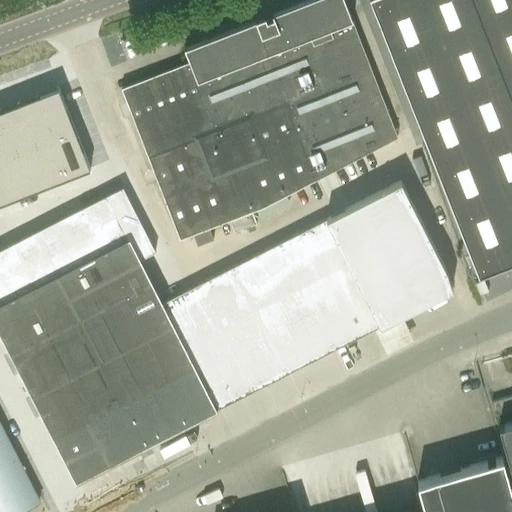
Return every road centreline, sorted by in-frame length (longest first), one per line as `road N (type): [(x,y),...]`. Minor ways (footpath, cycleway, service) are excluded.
road 1 (unknown): [(71,16),(137,173),(182,248),(225,247),(419,153)]
road 2 (unclassified): [(119,511),(442,345),(511,317)]
road 3 (secondary): [(0,43),(117,0)]
